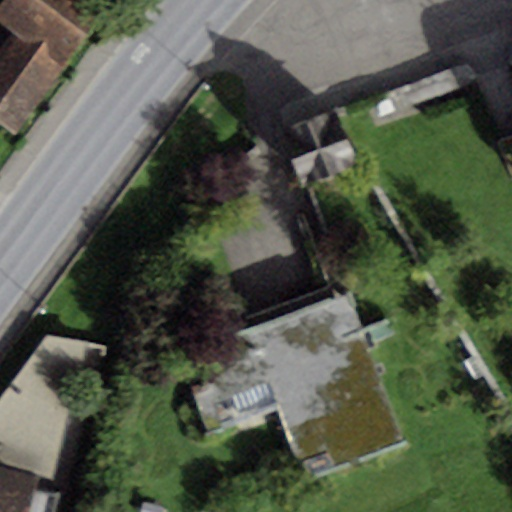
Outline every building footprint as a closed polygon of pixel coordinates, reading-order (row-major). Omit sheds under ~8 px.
[(95,20),(69,0),(0,0),(0,126),(6,132),(95,20)] [(336,111),(302,125),(310,144),(288,153),(299,179),(320,171),(323,178),(357,164),(336,111)] [(248,348),(185,371),(208,435),(278,409),(303,478),(403,442),(347,293),(242,331),(248,348)] [(0,465),(35,474),(70,483),(105,348),(49,338),(0,400),(0,465)] [(0,465),(0,511),(25,511),(35,474),(0,465)]
